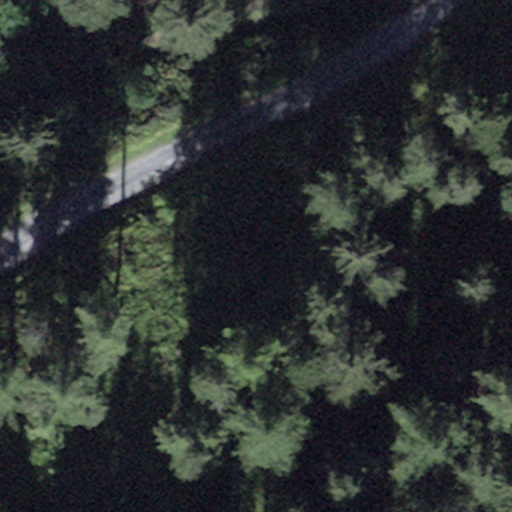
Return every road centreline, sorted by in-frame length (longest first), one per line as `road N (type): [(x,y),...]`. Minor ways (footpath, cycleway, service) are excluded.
road 1 (unclassified): [(0,274),(470,0)]
road 2 (track): [(0,100),(283,0)]
